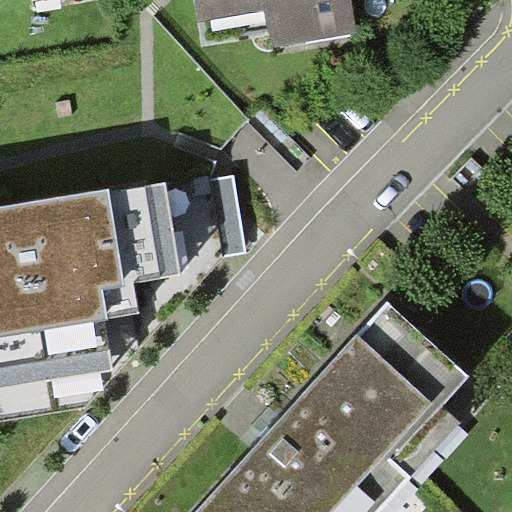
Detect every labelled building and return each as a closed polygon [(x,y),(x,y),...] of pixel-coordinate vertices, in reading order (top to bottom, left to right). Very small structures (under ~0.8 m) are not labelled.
[(0,0),(0,9),(65,0),(0,0)] [(196,0),(202,38),(269,29),(273,59),(360,47),(353,0),(196,0)] [(144,184),(0,207),(0,426),(46,416),(68,416),(82,412),(225,259),(247,257),(237,181),(211,181),(210,177),(165,183),(166,193),(146,196),(144,184)] [(388,305),(198,511),(344,511),(468,378),(388,305)] [(426,490),(404,511),(429,511),(439,503),(426,490)]
